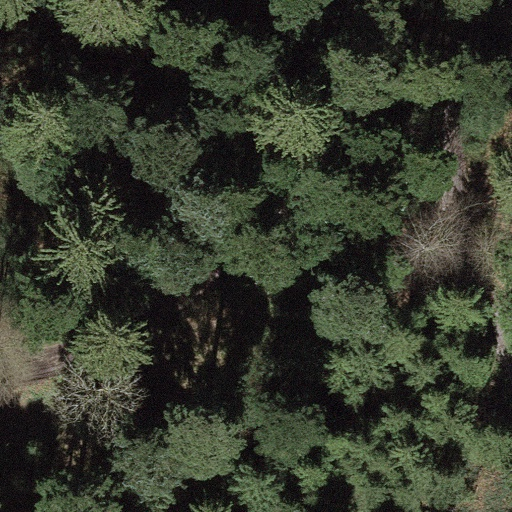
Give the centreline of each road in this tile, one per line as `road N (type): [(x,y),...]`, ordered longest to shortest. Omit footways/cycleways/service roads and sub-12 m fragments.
road 1 (track): [(470,31),(222,266),(78,349),(0,354)]
road 2 (track): [(511,263),(493,201),(470,31)]
